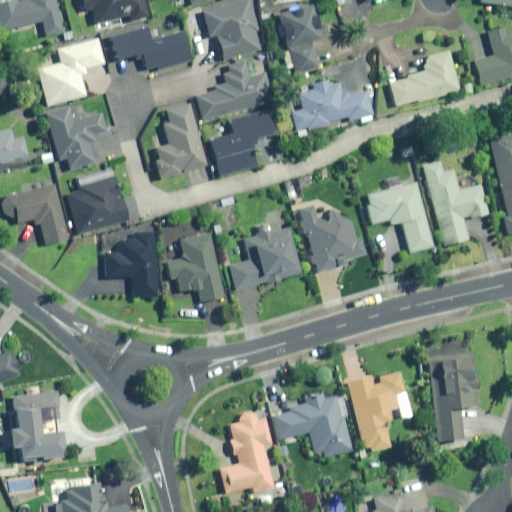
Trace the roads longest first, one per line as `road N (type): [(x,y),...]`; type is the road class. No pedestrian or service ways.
road 1 (tertiary): [(511,281),(177,372)]
road 2 (tertiary): [(125,366),(0,277)]
